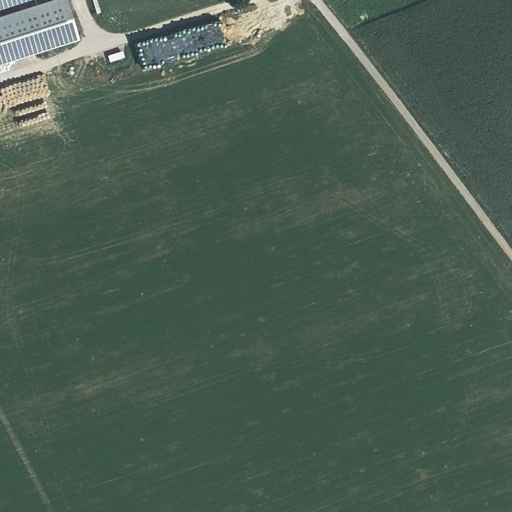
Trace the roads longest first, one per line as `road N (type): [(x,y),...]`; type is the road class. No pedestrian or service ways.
road 1 (track): [(511,256),(314,0)]
road 2 (track): [(0,83),(242,0)]
